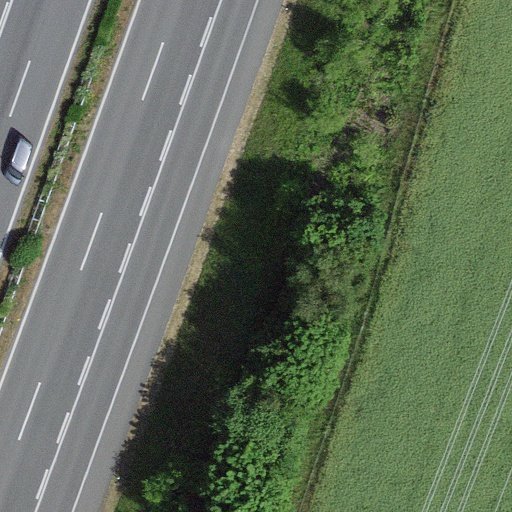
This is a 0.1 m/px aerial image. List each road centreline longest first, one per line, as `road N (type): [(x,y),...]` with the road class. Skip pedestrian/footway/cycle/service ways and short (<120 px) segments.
road 1 (motorway): [(0,492),(178,0)]
road 2 (motorway): [(51,0),(0,145)]
